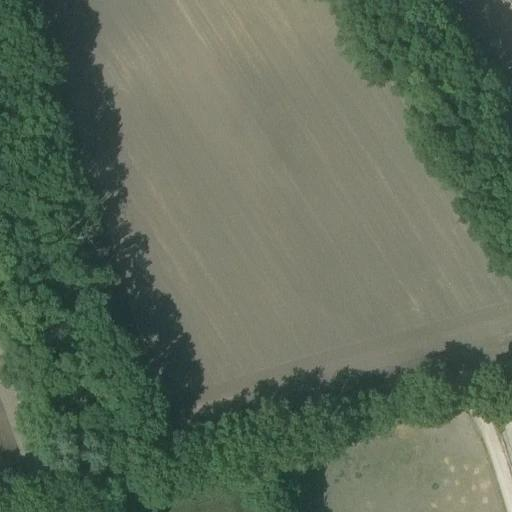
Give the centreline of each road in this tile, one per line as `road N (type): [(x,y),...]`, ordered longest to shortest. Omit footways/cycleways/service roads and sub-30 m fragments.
road 1 (track): [(511,371),(0,510)]
road 2 (unclassified): [(473,386),(511,505)]
